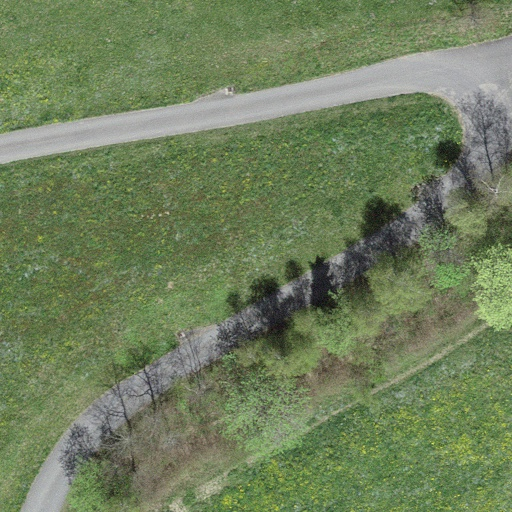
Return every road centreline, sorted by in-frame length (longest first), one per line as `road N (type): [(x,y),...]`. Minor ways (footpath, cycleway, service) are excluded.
road 1 (unclassified): [(41,511),(91,440),(145,390),(410,230),(511,133)]
road 2 (unclassified): [(0,149),(511,59)]
